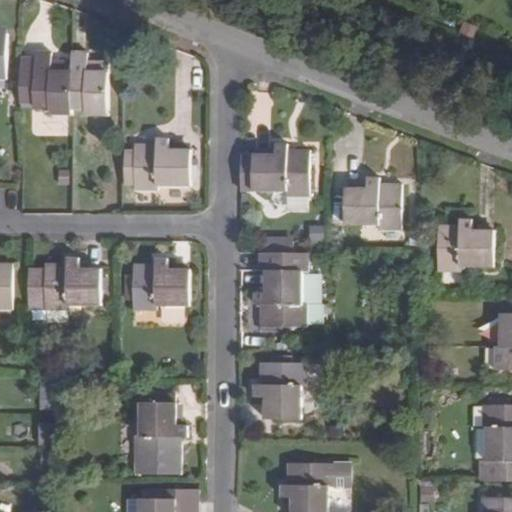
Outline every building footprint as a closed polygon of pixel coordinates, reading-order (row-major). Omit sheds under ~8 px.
[(0,80),(9,80),(10,35),(0,35),(0,80)] [(52,115),(74,115),(74,109),(74,64),(53,63),(53,53),(37,52),(37,60),(23,60),(23,95),(37,95),(36,109),(51,109),(52,115)] [(75,53),(74,64),(74,109),(85,109),(85,114),(110,114),(111,63),(89,63),(89,53),(75,53)] [(23,95),(22,109),(36,109),(37,95),(23,95)] [(137,191),(160,191),(160,186),(194,187),(194,151),(172,151),(172,139),(159,139),(159,146),(136,145),(137,169),(128,169),(127,179),(136,180),(137,191)] [(287,197),(313,197),(312,151),(291,150),(291,144),(276,144),(276,156),(255,156),(255,191),(287,192),(287,197)] [(379,231),(404,231),(405,185),(383,185),(383,179),(369,179),(369,190),(346,190),(346,225),(379,225),(379,231)] [(461,220),(461,227),(439,227),(439,272),(463,273),(464,267),(497,267),(497,230),(475,231),(475,220),(461,220)] [(294,239),(266,239),(266,250),(294,251),(294,239)] [(268,333),(293,333),(294,327),(309,327),(309,303),(304,303),(304,270),(312,270),(313,251),(294,251),(266,250),(260,250),(259,270),(269,270),(268,290),(258,290),(258,304),(263,304),(264,326),(268,326),(268,333)] [(47,265),(47,270),(30,269),(30,310),(71,311),(71,306),(104,306),(104,270),(82,269),(82,258),(69,258),(69,264),(47,265)] [(160,312),(160,307),(193,307),(193,271),(171,270),(171,259),(158,259),(158,266),(135,266),(135,276),(127,276),(126,301),(135,301),(135,311),(160,312)] [(0,310),(15,311),(15,265),(0,264),(0,310)] [(504,347),(498,347),(499,371),(511,371),(511,313),(504,314),(504,347)] [(267,421),(304,421),(304,388),(308,388),(309,364),(263,364),(263,385),(258,385),(258,399),(267,398),(267,421)] [(143,437),(143,438),(184,438),(190,438),(190,426),(178,426),(179,404),(178,404),(178,396),(144,395),(143,437)] [(511,480),(511,405),(486,405),(485,429),(489,429),(489,462),(484,462),(484,480),(511,480)] [(43,447),(55,448),(55,432),(43,432),(43,447)] [(137,475),(184,476),(184,438),(143,438),(143,437),(137,437),(137,475)] [(335,486),(336,465),(291,464),(291,486),(285,486),(285,500),(295,499),(294,511),(329,511),(330,487),(335,486)] [(81,477),(81,465),(68,465),(69,477),(81,477)] [(432,500),(431,490),(420,490),(420,500),(432,500)] [(511,511),(511,498),(485,497),(484,511),(511,511)] [(142,511),(142,500),(130,499),(129,511),(142,511)] [(177,511),(178,500),(142,500),(142,511),(177,511)]
